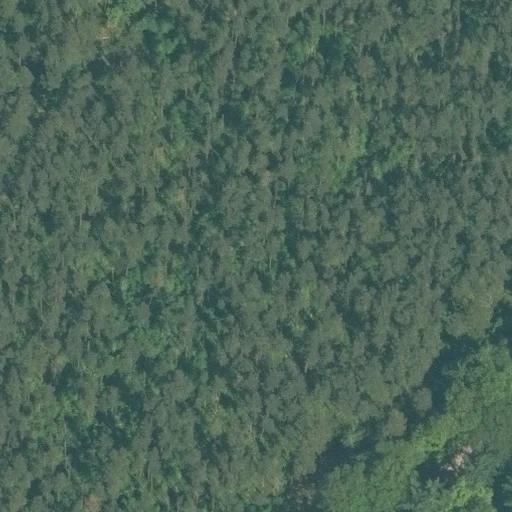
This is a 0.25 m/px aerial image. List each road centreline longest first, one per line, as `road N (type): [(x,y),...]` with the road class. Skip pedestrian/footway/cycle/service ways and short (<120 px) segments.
road 1 (track): [(0,195),(158,0)]
road 2 (track): [(395,511),(511,414)]
